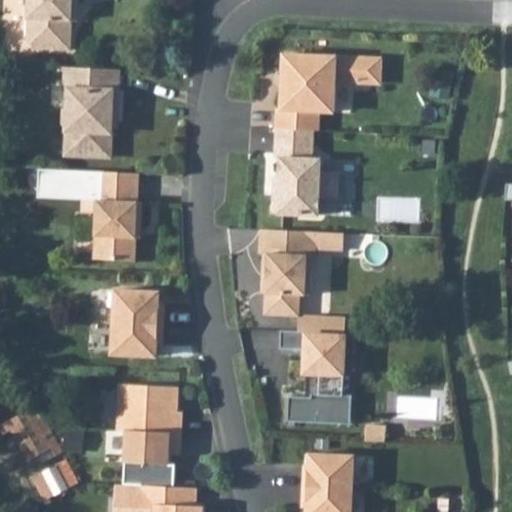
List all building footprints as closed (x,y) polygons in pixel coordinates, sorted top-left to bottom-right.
[(34,0),(33,44),(42,53),(77,55),(79,26),(79,8),(84,8),(84,0),(34,0)] [(285,112),(284,132),(321,133),(326,134),(327,115),(341,115),(343,85),(370,86),(371,60),(291,57),(290,75),(294,75),(294,87),(290,87),(289,112),(285,112)] [(126,96),(127,74),(72,72),(71,87),(76,92),(75,109),(70,114),(69,129),(74,134),(73,160),(118,161),(121,95),(126,96)] [(321,133),(284,132),(283,161),(288,162),(286,196),(281,196),(281,216),(326,218),(327,199),(345,199),(346,177),(328,176),(328,162),(319,162),(321,133)] [(147,178),(106,177),(103,264),(144,266),(145,233),(149,233),(150,207),(146,207),(147,178)] [(325,235),(269,233),(268,257),(272,257),(271,281),(275,281),(274,318),(308,319),(308,333),(353,335),(353,321),(353,320),(308,318),(309,298),(319,298),(320,259),(324,259),(325,235)] [(333,235),(332,253),(352,254),(353,236),(333,235)] [(166,293),(123,292),(121,324),(171,325),(172,310),(166,310),(166,293)] [(353,321),(353,335),(364,335),(364,321),(353,321)] [(171,341),(171,325),(121,324),(120,356),(164,357),(165,341),(171,341)] [(308,333),(290,332),(289,350),(315,351),(314,374),(329,375),(329,395),(321,395),(321,399),(298,398),(297,423),(360,425),(361,397),(352,397),(353,353),(364,354),(364,335),(353,335),(308,333)] [(186,388),(127,386),(126,432),(134,432),(185,434),(186,388)] [(30,406),(0,422),(0,431),(10,427),(28,456),(39,451),(44,459),(58,453),(30,406)] [(394,427),(374,427),(373,441),(393,442),(394,427)] [(185,434),(134,432),(133,463),(178,465),(178,448),(184,449),(185,434)] [(361,454),(318,453),(317,469),(311,469),(310,484),(360,486),(361,454)] [(358,511),(360,486),(310,484),(310,499),(316,500),(315,511),(358,511)] [(144,487),(122,486),(122,504),(144,504),(144,487)] [(206,488),(144,487),(144,504),(122,504),(121,511),(212,511),(213,507),(205,507),(206,488)]
